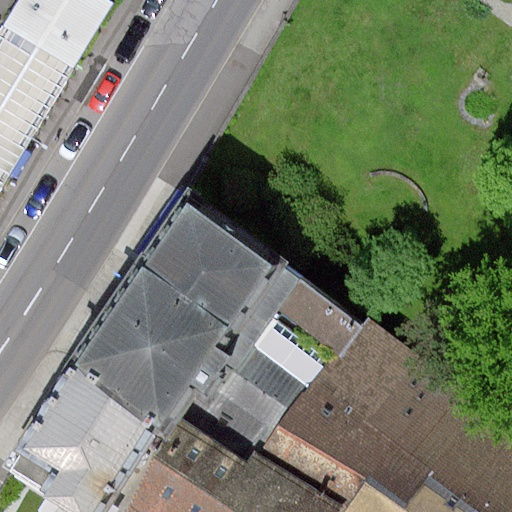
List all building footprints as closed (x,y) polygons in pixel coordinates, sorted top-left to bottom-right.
[(0,185),(111,1),(109,0),(22,0),(0,36),(0,185)] [(373,323),(203,200),(92,361),(170,425),(181,434),(194,417),(260,460),(287,422),(337,349),(349,354),(373,323)] [(511,511),(511,424),(372,318),(373,323),(349,354),(337,349),(287,422),(375,477),(419,503),(434,481),(440,474),(492,511),(511,511)] [(120,511),(170,425),(92,361),(29,446),(22,466),(58,491),(54,507),(62,511),(68,511),(75,502),(91,511),(120,511)] [(194,417),(181,434),(137,510),(140,511),(349,511),(375,477),(287,422),(260,460),(194,417)] [(492,511),(440,474),(434,481),(419,503),(375,477),(349,511),(492,511)]
